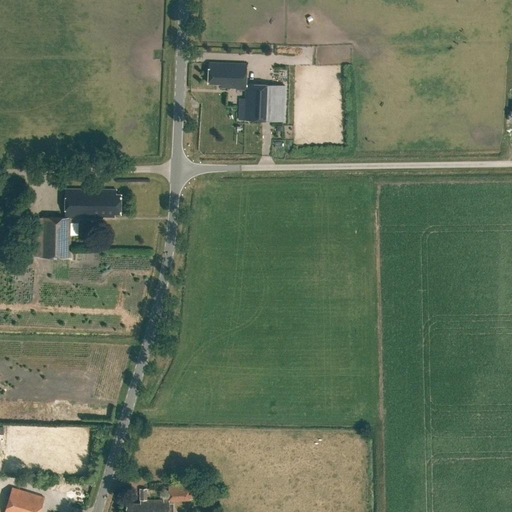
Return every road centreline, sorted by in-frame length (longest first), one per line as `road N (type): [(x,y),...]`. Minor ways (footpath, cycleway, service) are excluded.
road 1 (tertiary): [(97,511),(161,295),(175,169)]
road 2 (unclassified): [(175,169),(511,163)]
road 3 (unclassified): [(175,169),(0,172)]
road 4 (tertiary): [(175,169),(183,0)]
